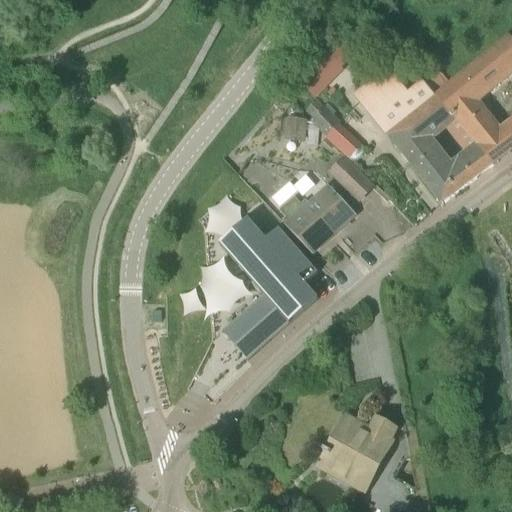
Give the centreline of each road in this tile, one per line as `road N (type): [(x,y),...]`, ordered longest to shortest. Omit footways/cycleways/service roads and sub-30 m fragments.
road 1 (unclassified): [(166,477),(131,344),(133,246),(167,178),(307,0)]
road 2 (unclassified): [(166,477),(311,327),(511,170)]
